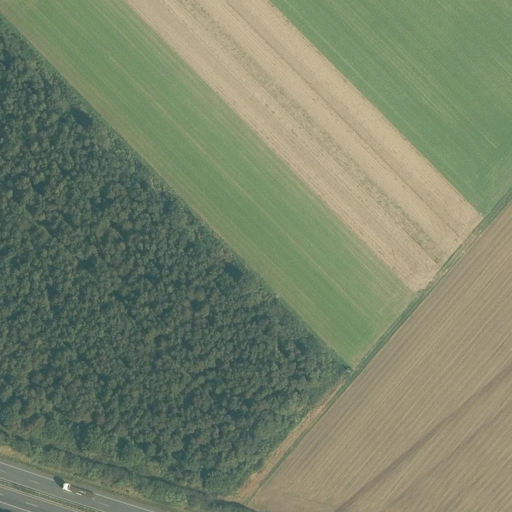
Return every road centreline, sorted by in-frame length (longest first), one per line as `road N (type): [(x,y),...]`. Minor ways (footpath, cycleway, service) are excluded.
road 1 (track): [(511,193),(245,502),(0,418)]
road 2 (motorway): [(133,511),(0,470)]
